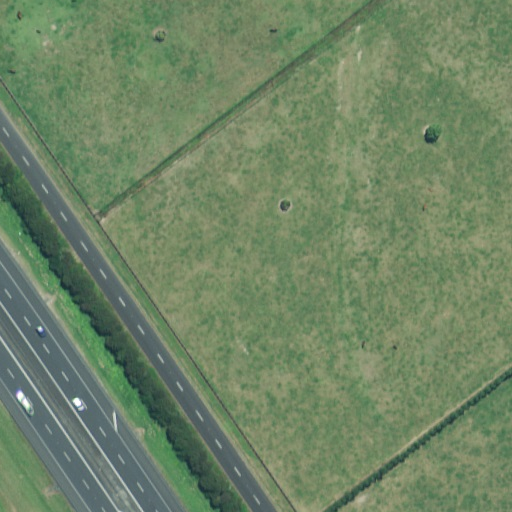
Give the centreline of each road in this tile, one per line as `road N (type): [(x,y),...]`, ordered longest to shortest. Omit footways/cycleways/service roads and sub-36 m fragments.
road 1 (unclassified): [(264,511),(0,125)]
road 2 (motorway): [(0,280),(159,511)]
road 3 (motorway): [(104,511),(0,361)]
